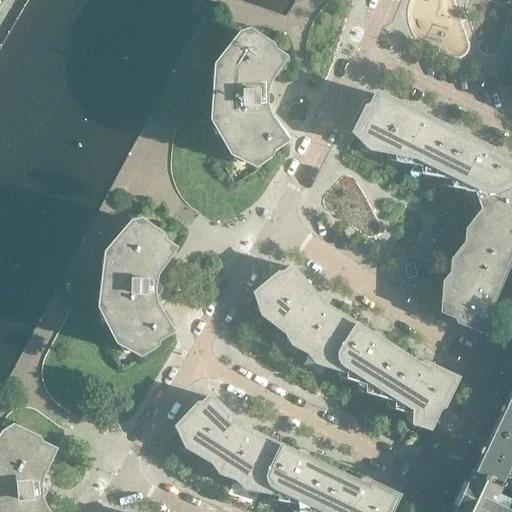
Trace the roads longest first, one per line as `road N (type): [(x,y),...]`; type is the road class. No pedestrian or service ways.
road 1 (residential): [(434,496),(189,365)]
road 2 (residential): [(496,367),(274,225)]
road 3 (residential): [(360,54),(274,225)]
road 4 (residential): [(511,125),(360,54)]
road 5 (residential): [(274,225),(189,365)]
road 6 (residential): [(434,496),(496,367)]
road 7 (residential): [(189,365),(119,481)]
